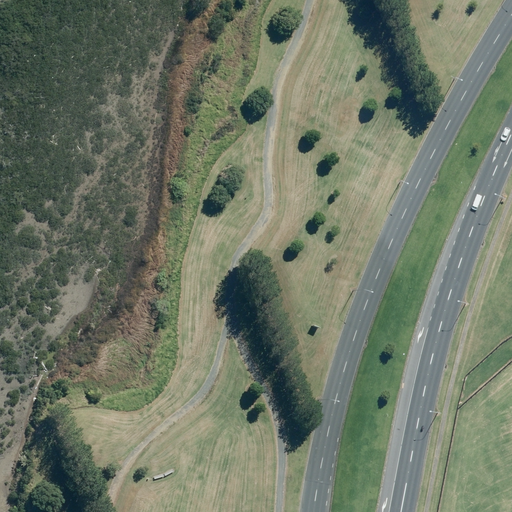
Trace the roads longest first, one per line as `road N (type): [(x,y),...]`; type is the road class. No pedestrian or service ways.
road 1 (primary): [(313,511),(358,320),(456,104),(511,6)]
road 2 (primary): [(455,267),(412,369),(383,511)]
road 3 (primary): [(455,267),(400,511)]
road 4 (primary): [(511,141),(455,267)]
